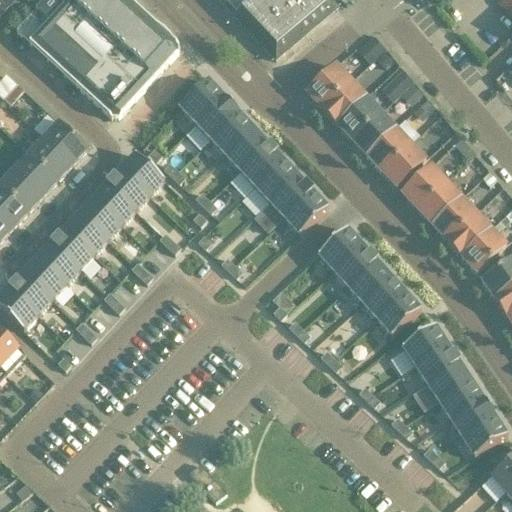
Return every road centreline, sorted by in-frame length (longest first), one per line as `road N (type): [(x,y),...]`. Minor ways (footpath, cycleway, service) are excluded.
road 1 (residential): [(511,384),(403,243),(269,101)]
road 2 (residential): [(511,158),(391,12),(375,14),(269,101)]
road 3 (residential): [(0,54),(114,157),(0,277)]
road 4 (residential): [(156,0),(269,101)]
road 5 (residential): [(269,101),(185,0)]
